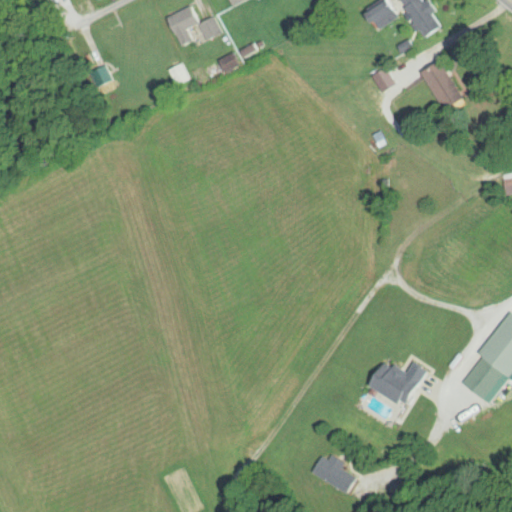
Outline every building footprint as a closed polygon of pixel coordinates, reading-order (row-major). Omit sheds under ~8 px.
[(302,9),(298,0),(232,0),(236,7),(251,0),(277,0),(286,17),(302,9)] [(447,28),(433,0),(418,0),(417,0),(387,0),(374,6),(383,27),(414,12),(426,38),(447,28)] [(209,20),(204,23),(195,6),(170,20),(186,49),(216,33),(209,20)] [(427,72),(449,110),(472,96),(450,59),(427,72)] [(511,317),(485,355),(511,373),(511,317)] [(416,406),(432,370),(419,364),(414,374),(391,364),(380,390),(416,406)] [(330,453),(317,471),(347,494),(361,477),(330,453)]
